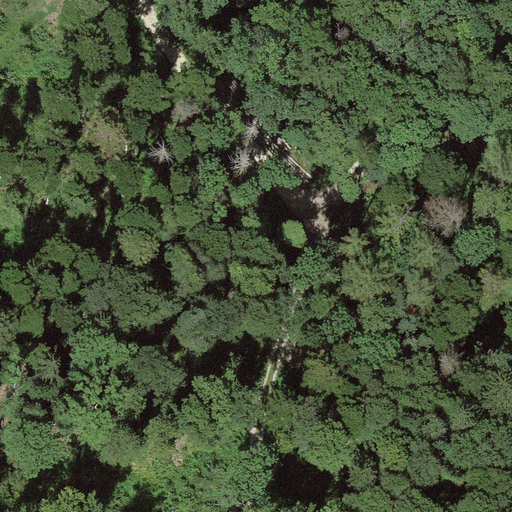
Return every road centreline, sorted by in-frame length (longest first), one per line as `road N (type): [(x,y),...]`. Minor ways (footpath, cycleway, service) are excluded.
road 1 (track): [(141,0),(157,32),(319,223),(260,415),(246,511)]
road 2 (track): [(319,223),(374,150),(511,8)]
